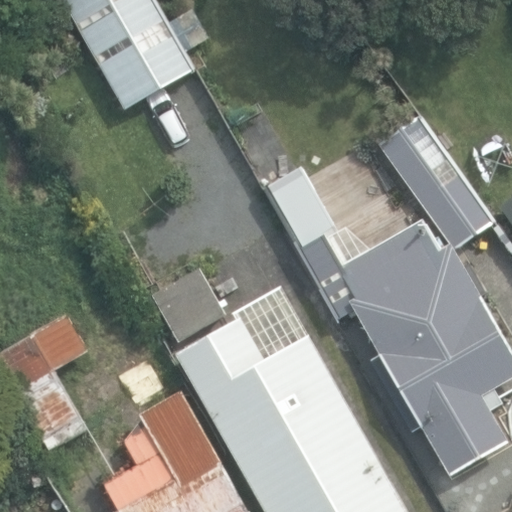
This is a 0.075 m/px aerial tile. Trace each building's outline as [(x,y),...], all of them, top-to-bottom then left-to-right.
[(68,0),(65,2),(125,112),(199,72),(159,0),(68,0)] [(421,120),(386,146),(459,245),(494,220),(421,120)] [(511,198),(503,205),(511,218),(511,198)] [(486,398),(511,382),(511,342),(453,245),(446,250),(429,222),(352,268),(324,221),(298,236),(345,313),(354,308),(455,473),(511,439),(486,398)] [(153,295),(181,344),(230,317),(202,267),(153,295)] [(177,354),(265,511),(411,511),(285,287),(235,314),(238,320),(177,354)] [(72,318),(1,359),(54,451),(88,431),(55,373),(91,352),(72,318)] [(117,511),(254,511),(187,390),(142,415),(127,442),(139,463),(106,482),(121,509),(117,511)]
